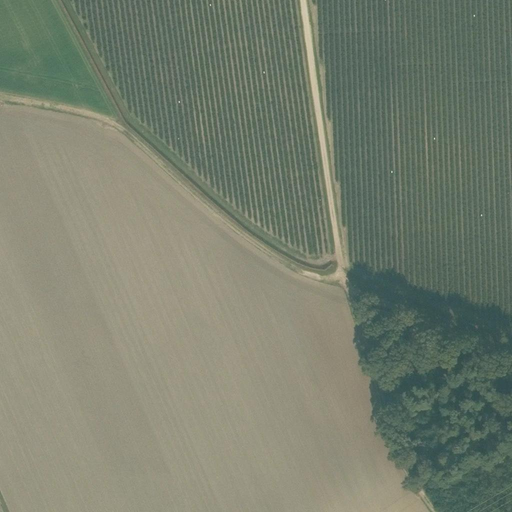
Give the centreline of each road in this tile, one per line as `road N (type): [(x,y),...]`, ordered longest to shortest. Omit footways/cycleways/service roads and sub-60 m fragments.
road 1 (track): [(0,94),(133,127),(212,218),(341,281)]
road 2 (track): [(299,0),(341,281)]
road 3 (track): [(432,511),(397,474),(341,281)]
road 4 (track): [(511,355),(341,281)]
